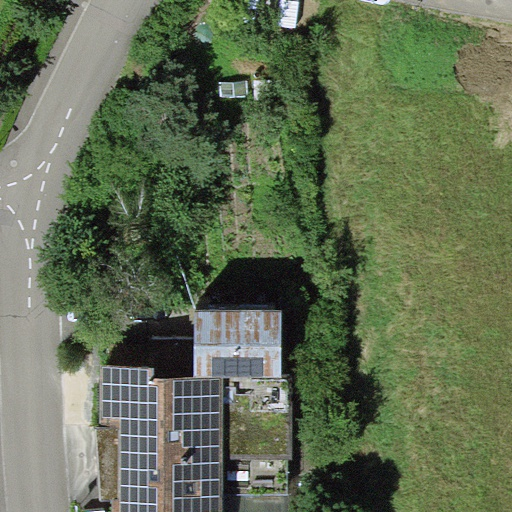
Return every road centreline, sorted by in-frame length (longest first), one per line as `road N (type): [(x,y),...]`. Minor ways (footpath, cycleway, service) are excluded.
road 1 (unclassified): [(45,511),(35,451),(42,178)]
road 2 (unclassified): [(42,178),(131,0)]
